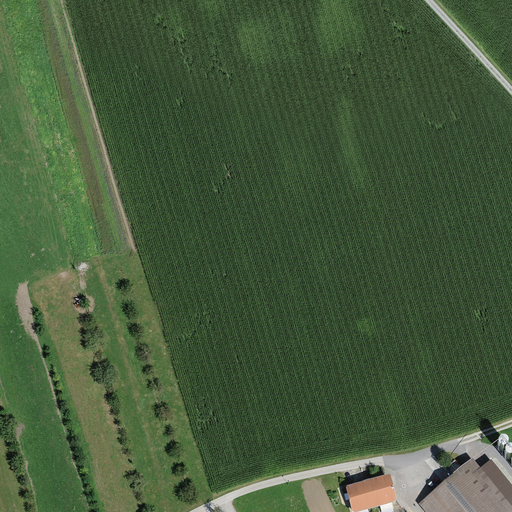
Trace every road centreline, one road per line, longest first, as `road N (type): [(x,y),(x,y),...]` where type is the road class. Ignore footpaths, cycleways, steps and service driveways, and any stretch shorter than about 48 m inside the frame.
road 1 (residential): [(195,511),(264,484),(478,435)]
road 2 (track): [(429,0),(511,90)]
